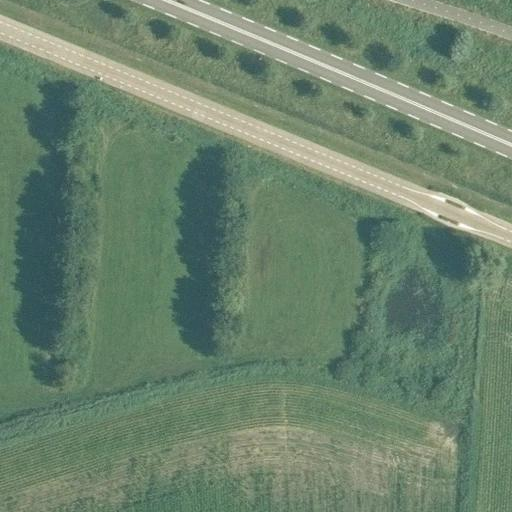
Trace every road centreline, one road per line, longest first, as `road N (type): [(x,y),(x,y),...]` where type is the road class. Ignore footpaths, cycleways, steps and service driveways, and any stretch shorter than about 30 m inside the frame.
road 1 (unclassified): [(511,236),(0,28)]
road 2 (secondary): [(511,150),(162,0)]
